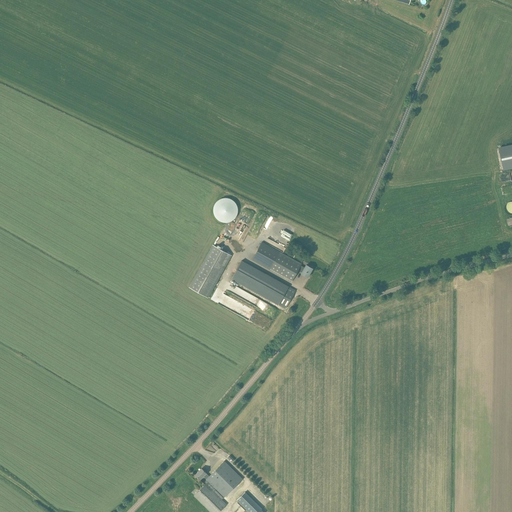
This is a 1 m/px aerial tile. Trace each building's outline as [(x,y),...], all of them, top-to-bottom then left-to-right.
[(506,172),(511,169),(511,147),(500,151),(506,172)] [(212,205),(222,225),(240,215),(230,196),(212,205)] [(288,243),(290,239),(277,232),(275,237),(288,243)] [(252,259),(291,281),(298,270),(302,273),(301,274),(308,277),(312,269),(306,265),(305,268),(300,265),(301,264),(261,242),(252,259)] [(232,255),(212,245),(189,287),(208,298),(232,255)] [(295,291),(241,261),(231,279),(285,309),(295,291)] [(242,479),(224,461),(209,476),(206,473),(201,469),(195,475),(200,479),(203,476),(206,479),(207,478),(209,481),(194,496),(210,511),(218,511),(226,504),(222,500),(223,498),(213,488),(214,487),(224,497),(242,479)] [(245,491),(237,499),(248,511),(265,511),(245,491)]
